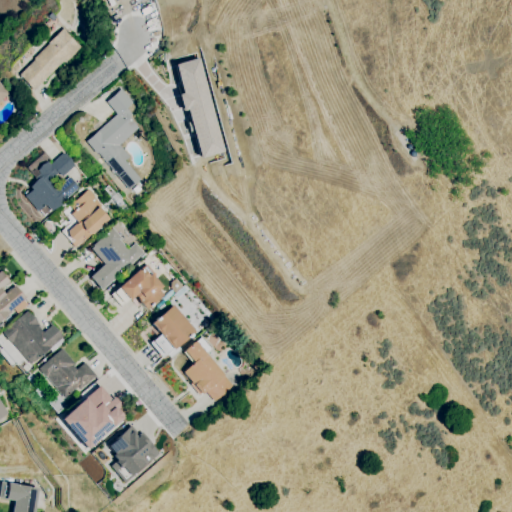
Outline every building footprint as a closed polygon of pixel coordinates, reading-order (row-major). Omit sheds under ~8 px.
[(66,59),(33,91),(18,75),(34,59),(33,58),(49,43),(48,42),(63,28),(82,47),(68,60),(66,59)] [(199,58),(224,151),(199,158),(186,110),(181,111),(177,94),(182,93),(174,64),(199,58)] [(0,83),(9,94),(0,101),(0,83)] [(139,128),(119,145),(129,157),(125,161),(141,179),(128,190),(96,152),(95,153),(85,141),(117,114),(106,102),(122,88),(134,103),(127,108),(133,115),(130,117),(139,128)] [(58,172),(49,180),(56,188),(70,177),(79,187),(51,211),(45,205),(38,212),(24,196),(32,189),(30,187),(36,181),(34,178),(40,173),(37,170),(47,161),(50,165),(64,152),(75,166),(62,177),(58,172)] [(70,214),(78,223),(76,225),(75,224),(67,231),(74,240),(70,242),(75,248),(109,219),(100,208),(102,206),(94,197),(95,196),(89,189),(75,200),(80,206),(70,214)] [(144,253),(100,290),(89,277),(104,264),(90,247),(113,227),(122,238),(120,239),(128,249),(136,243),(144,253)] [(117,287),(141,267),(142,268),(146,264),(153,273),(152,274),(162,287),(159,290),(163,295),(146,309),(138,300),(139,300),(137,297),(140,294),(138,292),(129,300),(117,287)] [(0,271),(10,282),(1,289),(5,294),(15,286),(26,298),(10,311),(11,312),(0,321),(0,271)] [(172,305),(195,331),(173,350),(150,323),(172,305)] [(29,364),(32,361),(33,363),(62,337),(52,325),(43,332),(39,326),(40,325),(27,311),(2,332),(29,364)] [(233,385),(214,401),(205,391),(201,394),(182,372),(194,362),(184,351),(195,341),(233,385)] [(61,348),(75,363),(73,365),(76,370),(84,363),(96,376),(79,390),(77,387),(64,399),(38,368),(61,348)] [(122,415),(117,409),(121,406),(114,397),(111,399),(100,386),(85,398),(60,419),(86,449),(123,418),(121,416),(122,415)] [(130,425),(106,446),(113,454),(112,455),(116,460),(109,466),(124,483),(158,453),(149,442),(147,444),(143,439),(145,437),(141,432),(138,434),(130,425)] [(1,482),(0,487),(0,498),(14,501),(12,511),(35,511),(39,488),(17,485),(17,484),(1,482)]
